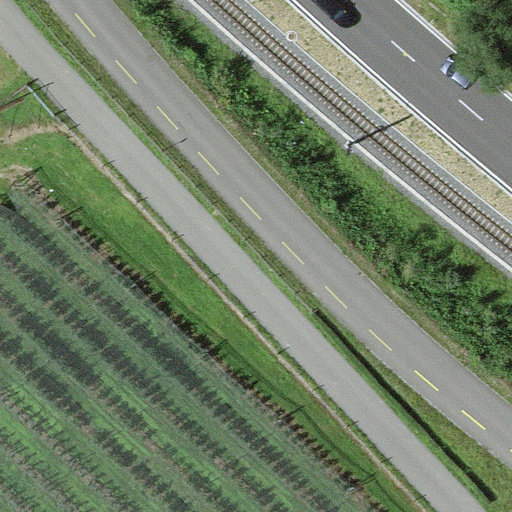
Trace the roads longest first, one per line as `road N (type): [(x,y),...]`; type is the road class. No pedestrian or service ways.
road 1 (tertiary): [(83,0),(365,310),(511,438)]
road 2 (primary): [(346,0),(511,143)]
